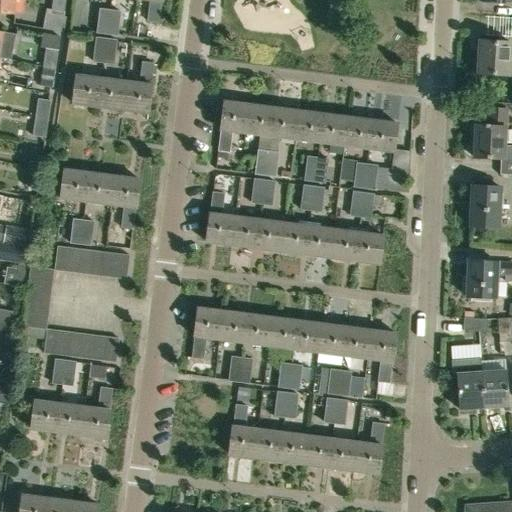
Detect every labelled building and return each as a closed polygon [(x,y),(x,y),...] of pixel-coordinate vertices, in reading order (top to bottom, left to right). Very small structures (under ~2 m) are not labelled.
[(0,0),(0,14),(15,15),(15,0),(0,0)] [(65,0),(52,0),(51,11),(64,13),(65,0)] [(158,23),(161,2),(162,2),(162,0),(147,0),(150,0),(147,22),(158,23)] [(110,9),(99,8),(96,34),(106,35),(110,9)] [(110,9),(106,35),(118,37),(121,11),(110,9)] [(0,31),(0,58),(9,60),(14,35),(0,31)] [(103,64),(106,39),(95,37),(92,63),(103,64)] [(106,39),(103,64),(114,65),(117,40),(106,39)] [(479,40),(478,73),(508,75),(509,42),(479,40)] [(43,66),(56,69),(59,51),(45,49),(43,66)] [(149,114),(152,86),(154,63),(141,61),(139,84),(127,83),(123,111),(149,114)] [(43,66),(40,86),(53,88),(56,69),(43,66)] [(73,104),(98,107),(102,79),(76,76),(73,104)] [(98,107),(123,111),(127,83),(102,79),(98,107)] [(35,117),(48,119),(51,101),(37,99),(35,117)] [(232,132),(246,134),(250,106),(225,102),(219,152),(229,153),(232,132)] [(274,109),(250,106),(246,134),(271,137),(274,109)] [(296,140),(299,112),(274,109),(271,137),(296,140)] [(485,127),(475,127),(474,159),(511,161),(511,148),(505,148),(506,111),(489,110),(488,126),(485,126),(485,127)] [(324,115),(299,112),(296,140),(320,143),(324,115)] [(349,118),(324,115),(320,143),(345,146),(349,118)] [(48,119),(35,117),(32,136),(45,138),(48,119)] [(373,121),(349,118),(345,146),(370,149),(373,121)] [(398,125),(373,121),(370,149),(394,153),(398,125)] [(28,168),(41,170),(43,151),(30,149),(28,168)] [(254,175),(266,177),(269,151),(257,150),(254,175)] [(269,151),(266,177),(276,178),(279,152),(269,151)] [(315,183),(318,157),(307,156),(303,181),(315,183)] [(318,157),(315,183),(325,184),(328,159),(318,157)] [(353,187),(365,189),(368,164),(356,162),(353,187)] [(368,164),(365,189),(374,190),(378,165),(368,164)] [(25,186),(38,188),(41,170),(28,168),(25,186)] [(60,199),(86,202),(89,174),(64,171),(60,199)] [(115,177),(89,174),(86,202),(111,205),(115,177)] [(115,177),(111,205),(124,207),(121,228),(134,230),(140,180),(115,177)] [(251,204),(262,205),(265,180),(254,179),(251,204)] [(265,180),(262,205),(272,206),(275,181),(265,180)] [(311,212),(314,186),(303,185),(300,210),(311,212)] [(314,186),(311,212),(321,213),(325,187),(314,186)] [(498,228),(500,188),(473,187),(470,227),(498,228)] [(361,218),(364,192),(352,191),(349,216),(361,218)] [(364,192),(361,218),(371,219),(374,194),(364,192)] [(206,242),(231,245),(235,217),(222,216),(224,194),(212,193),(206,242)] [(260,221),(235,217),(231,245),(256,248),(260,221)] [(81,245),(84,220),(72,219),(69,244),(81,245)] [(84,220),(81,245),(91,246),(94,221),(84,220)] [(284,224),(260,221),(256,248),(280,252),(284,224)] [(280,252),(305,255),(309,227),(284,224),(280,252)] [(30,232),(5,227),(2,243),(27,248),(30,232)] [(305,255),(330,258),(334,230),(309,227),(305,255)] [(330,258),(355,261),(359,233),(334,230),(330,258)] [(384,236),(359,233),(355,261),(380,264),(384,236)] [(31,250),(1,244),(0,244),(0,256),(18,260),(15,276),(26,278),(31,250)] [(66,273),(70,248),(57,246),(54,270),(54,271),(66,273)] [(66,273),(79,274),(82,250),(70,248),(66,273)] [(79,274),(91,276),(94,251),(82,250),(79,274)] [(91,276),(103,277),(106,253),(94,251),(91,276)] [(103,277),(115,279),(118,254),(106,253),(103,277)] [(130,256),(118,254),(115,279),(127,280),(130,256)] [(462,292),(467,292),(467,297),(496,299),(497,275),(505,276),(504,281),(511,281),(511,264),(498,264),(498,263),(469,261),(468,277),(463,276),(462,292)] [(53,282),(54,271),(54,270),(30,267),(28,279),(53,282)] [(28,279),(27,291),(51,294),(53,282),(28,279)] [(27,291),(25,303),(50,307),(51,294),(27,291)] [(24,316),(48,319),(50,307),(25,303),(24,316)] [(0,324),(13,326),(15,313),(0,309),(0,324)] [(207,338),(218,340),(222,312),(197,309),(191,359),(204,361),(207,338)] [(247,315),(222,312),(218,340),(244,343),(247,315)] [(272,318),(247,315),(244,343),(269,346),(272,318)] [(47,330),(48,319),(24,316),(22,328),(26,328),(47,331),(47,330)] [(297,321),(272,318),(269,346),(294,349),(297,321)] [(486,319),(462,318),(461,332),(485,333),(486,319)] [(497,319),(499,343),(511,342),(510,318),(497,319)] [(322,325),(297,321),(294,349),(319,353),(322,325)] [(13,326),(0,324),(0,350),(16,354),(21,329),(13,327),(13,326)] [(347,328),(322,325),(319,353),(344,356),(347,328)] [(44,355),(56,356),(59,331),(47,330),(47,331),(26,328),(25,337),(46,340),(44,355)] [(344,356),(369,359),(372,331),(347,328),(344,356)] [(59,331),(56,356),(68,358),(71,333),(59,331)] [(397,334),(372,331),(369,359),(381,360),(378,383),(391,385),(397,334)] [(68,358),(80,359),(83,334),(71,333),(68,358)] [(80,359),(92,361),(95,336),(83,334),(80,359)] [(92,361),(104,362),(107,337),(95,336),(92,361)] [(119,339),(107,337),(104,362),(116,364),(119,339)] [(455,357),(485,355),(484,344),(455,346),(455,357)] [(228,381),(239,383),(242,357),(231,356),(228,381)] [(242,357),(239,383),(250,384),(253,359),(242,357)] [(62,385),(65,360),(54,359),(51,384),(62,385)] [(65,360),(62,385),(73,387),(76,362),(65,360)] [(460,411),(484,409),(482,373),(481,360),(451,362),(452,377),(457,376),(460,411)] [(280,362),(277,388),(289,389),(292,364),(280,362)] [(292,364),(289,389),(299,390),(300,382),(308,383),(310,369),(302,368),(302,365),(292,364)] [(339,396),(342,370),(330,369),(327,394),(339,396)] [(342,370),(339,396),(349,397),(352,372),(342,370)] [(506,371),(482,373),(484,409),(509,407),(506,371)] [(0,385),(0,401),(7,403),(10,388),(0,385)] [(85,408),(82,436),(107,439),(114,390),(101,388),(98,410),(85,408)] [(284,418),(287,392),(276,391),(273,416),(284,418)] [(287,392),(284,418),(295,419),(298,394),(287,392)] [(334,424),(337,399),(326,398),(323,423),(334,424)] [(337,399),(334,424),(345,426),(348,400),(337,399)] [(56,432),(60,404),(34,401),(31,429),(56,432)] [(82,436),(85,408),(60,404),(56,432),(82,436)] [(229,455),(254,458),(257,430),(244,429),(247,407),(235,406),(229,455)] [(358,443),(354,471),(379,474),(385,425),(373,423),(370,444),(358,443)] [(279,461),(282,433),(257,430),(254,458),(279,461)] [(279,461),(304,464),(307,437),(282,433),(279,461)] [(329,468),(333,440),(307,437),(304,464),(329,468)] [(329,468),(354,471),(358,443),(333,440),(329,468)] [(45,511),(47,499),(22,495),(19,511),(45,511)] [(47,499),(45,511),(71,511),(73,502),(47,499)] [(73,502),(71,511),(97,511),(98,506),(73,502)]
